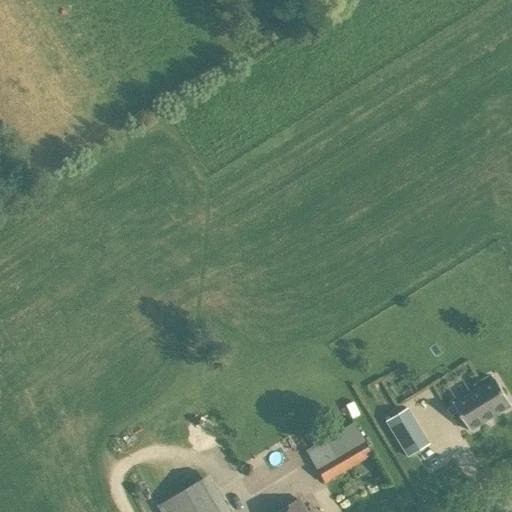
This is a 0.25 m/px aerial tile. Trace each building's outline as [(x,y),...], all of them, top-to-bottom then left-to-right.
[(511,404),(495,377),(494,377),(491,373),(475,383),(478,387),(454,403),(471,431),(511,405),(511,404)] [(408,455),(428,443),(407,407),(386,420),(408,455)] [(353,423),(305,451),(324,484),(372,456),(353,423)] [(228,511),(204,471),(156,503),(161,511),(228,511)] [(273,511),(305,511),(297,497),(273,511)]
